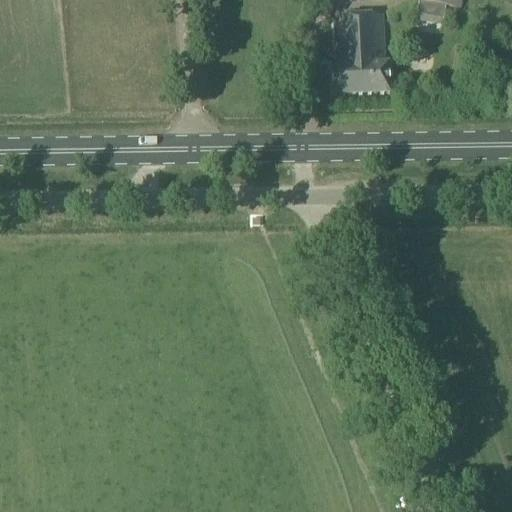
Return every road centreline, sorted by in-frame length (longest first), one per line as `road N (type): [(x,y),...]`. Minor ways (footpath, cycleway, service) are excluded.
road 1 (unknown): [(304,199),(422,511)]
road 2 (primary): [(303,149),(511,147)]
road 3 (unclassified): [(304,199),(511,197)]
road 4 (unclassified): [(144,200),(304,199)]
road 5 (primary): [(146,152),(303,149)]
road 6 (primary): [(0,153),(146,152)]
road 7 (unclassified): [(0,203),(144,200)]
